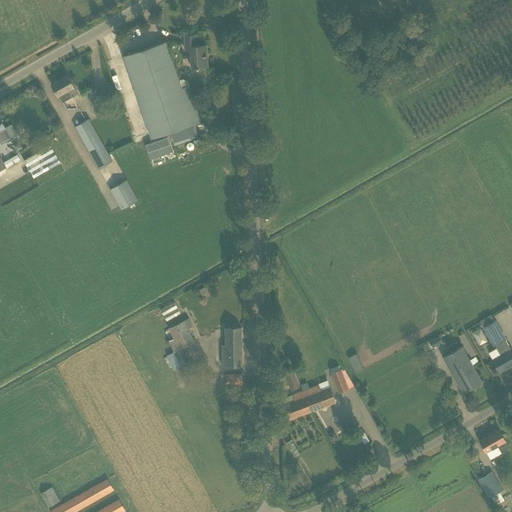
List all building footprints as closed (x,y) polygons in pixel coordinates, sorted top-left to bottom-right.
[(192,68),(207,67),(207,56),(205,56),(205,53),(207,53),(206,45),(197,46),(196,35),(184,35),(186,50),(190,50),(191,53),(192,68)] [(179,82),(166,42),(123,56),(148,126),(147,127),(151,139),(171,132),(175,145),(199,137),(194,125),(203,122),(198,110),(197,111),(188,83),(183,80),(179,82)] [(77,91),(76,92),(67,76),(51,85),(57,94),(58,93),(63,102),(78,94),(77,91)] [(11,124),(6,127),(0,117),(0,142),(11,136),(17,133),(11,124)] [(75,126),(98,169),(113,160),(90,118),(87,119),(75,126)] [(150,159),(173,151),(168,137),(145,145),(150,159)] [(32,176),(61,164),(53,146),(24,158),(32,176)] [(127,179),(109,189),(121,210),(139,200),(127,179)] [(202,295),(209,291),(206,287),(200,290),(202,295)] [(167,319),(181,311),(175,301),(161,308),(167,319)] [(495,345),(497,348),(488,353),(492,360),(499,372),(511,364),(511,351),(511,350),(505,340),(505,339),(492,314),(480,321),(494,346),(495,345)] [(189,329),(193,326),(189,318),(169,328),(174,339),(169,341),(181,366),(185,375),(192,372),(184,353),(182,348),(195,342),(189,329)] [(223,366),(242,365),(241,327),(225,328),(226,347),(222,347),(223,366)] [(473,332),(480,344),(488,340),(481,327),(473,332)] [(476,354),(464,332),(459,335),(471,357),(476,354)] [(482,382),(462,347),(443,357),(463,393),(482,382)] [(356,353),(348,357),(355,371),(363,367),(356,353)] [(331,372),(339,392),(349,388),(341,368),(331,372)] [(291,389),(300,385),(294,371),(285,375),(291,389)] [(242,374),(232,374),(227,374),(227,384),(242,383),(242,374)] [(321,390),(319,384),(303,391),(311,411),(336,401),(330,387),(321,390)] [(289,420),(311,411),(303,391),(292,396),(294,401),(283,405),(289,420)] [(505,441),(499,429),(479,441),(485,452),(486,452),(490,459),(501,453),(510,449),(505,441)] [(501,486),(493,471),(478,479),(486,494),(488,498),(503,489),(501,486)] [(108,478),(50,510),(50,511),(75,511),(114,490),(108,478)] [(405,479),(388,489),(394,499),(410,490),(405,479)] [(41,493),(48,507),(60,500),(52,487),(41,493)] [(398,509),(399,511),(411,511),(421,506),(417,498),(410,502),(408,497),(402,500),(405,505),(398,509)] [(94,511),(123,511),(126,510),(119,498),(94,511)]
